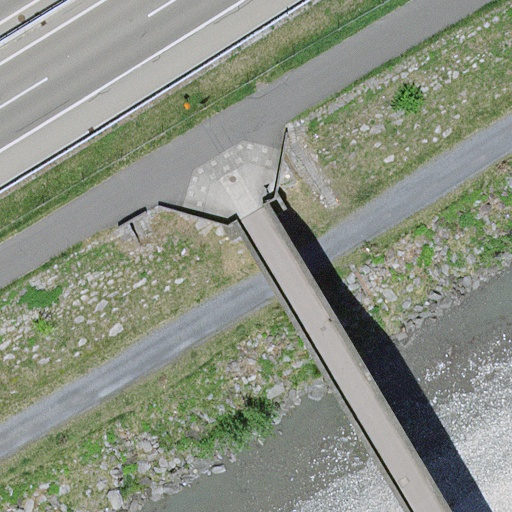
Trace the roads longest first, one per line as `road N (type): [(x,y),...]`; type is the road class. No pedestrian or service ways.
road 1 (track): [(0,445),(511,131)]
road 2 (track): [(459,0),(210,147)]
road 3 (track): [(210,147),(0,269)]
road 4 (motorway): [(0,106),(171,0)]
